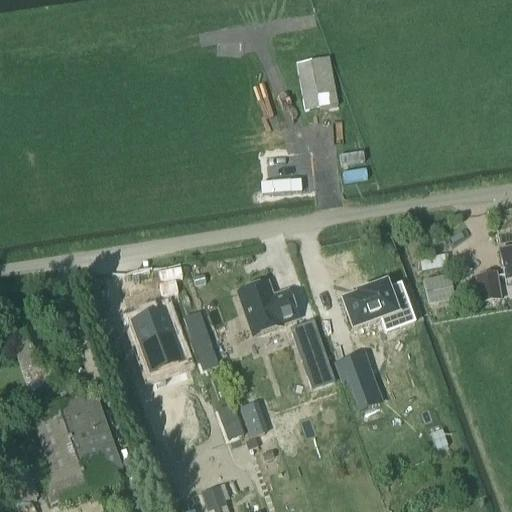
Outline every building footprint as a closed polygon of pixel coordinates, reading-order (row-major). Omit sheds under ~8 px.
[(328,59),(295,66),(304,114),(337,108),(328,59)] [(511,250),(499,253),(504,285),(511,283),(511,250)] [(494,275),(475,279),(479,305),(499,301),(494,275)] [(202,276),(192,279),(194,287),(204,285),(202,276)] [(447,278),(423,283),(428,308),(452,303),(447,278)] [(267,285),(236,295),(252,338),(282,328),(281,327),(297,322),(287,293),(277,297),(278,298),(272,301),(267,285)] [(358,299),(342,305),(352,333),(380,323),(385,336),(413,325),(400,287),(387,292),(385,287),(370,292),(361,295),(357,297),(358,299)] [(163,311),(129,324),(135,339),(138,347),(140,353),(141,355),(149,378),(150,377),(150,376),(151,375),(181,364),(182,366),(183,365),(163,311)] [(202,323),(187,328),(203,373),(218,368),(202,323)] [(313,323),(289,331),(295,346),(318,338),(313,323)] [(21,376),(39,369),(44,384),(59,379),(53,363),(48,365),(37,333),(10,343),(21,376)] [(363,365),(361,357),(346,363),(334,367),(352,416),(378,406),(363,365)] [(94,395),(19,422),(50,509),(124,481),(94,395)] [(32,465),(17,426),(0,431),(0,452),(8,474),(32,465)] [(227,511),(223,502),(219,488),(200,495),(206,511),(227,511)]
